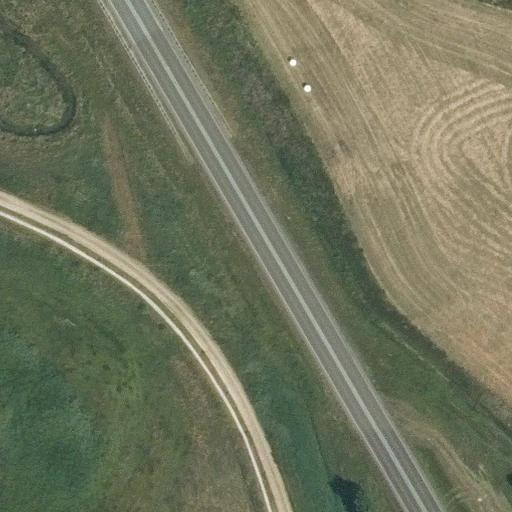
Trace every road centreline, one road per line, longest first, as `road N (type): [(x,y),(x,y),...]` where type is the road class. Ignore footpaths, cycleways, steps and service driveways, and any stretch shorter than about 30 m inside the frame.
road 1 (trunk): [(424,511),(127,0)]
road 2 (track): [(0,199),(147,277),(219,355),(263,448),(282,511)]
